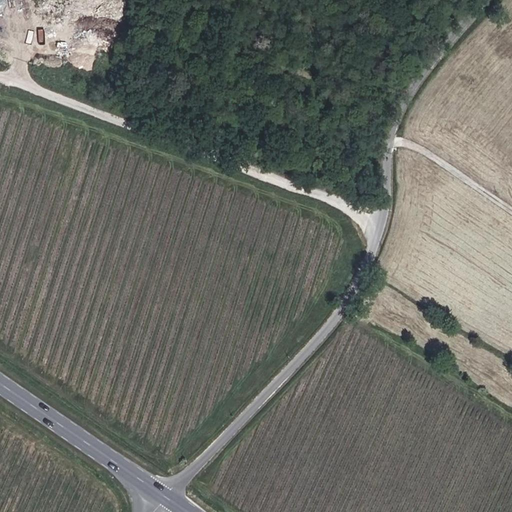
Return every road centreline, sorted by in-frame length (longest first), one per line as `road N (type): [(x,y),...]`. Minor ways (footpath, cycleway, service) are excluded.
road 1 (unclassified): [(168,497),(339,316),(386,212),(392,143)]
road 2 (primary): [(168,497),(0,381)]
road 3 (unclassified): [(392,143),(406,104),(487,0)]
road 4 (residential): [(392,143),(408,143),(511,212)]
